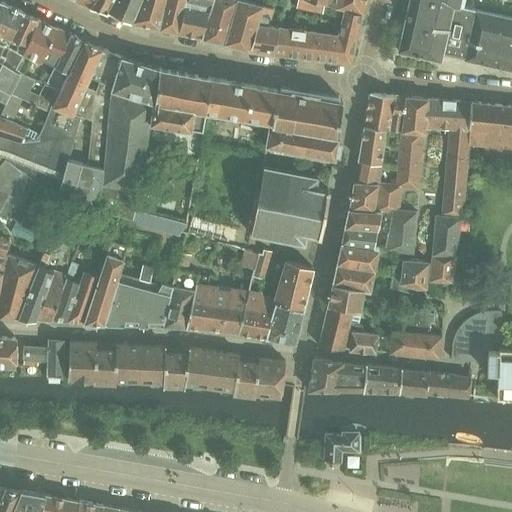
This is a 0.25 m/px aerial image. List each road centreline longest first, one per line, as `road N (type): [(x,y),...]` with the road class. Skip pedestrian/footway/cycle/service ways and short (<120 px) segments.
road 1 (residential): [(361,79),(150,45),(42,0)]
road 2 (residential): [(0,325),(200,335),(303,350)]
road 3 (unclassified): [(282,504),(0,453)]
road 4 (residential): [(303,350),(361,79)]
road 5 (residential): [(464,367),(303,350)]
road 6 (residential): [(511,92),(361,79)]
